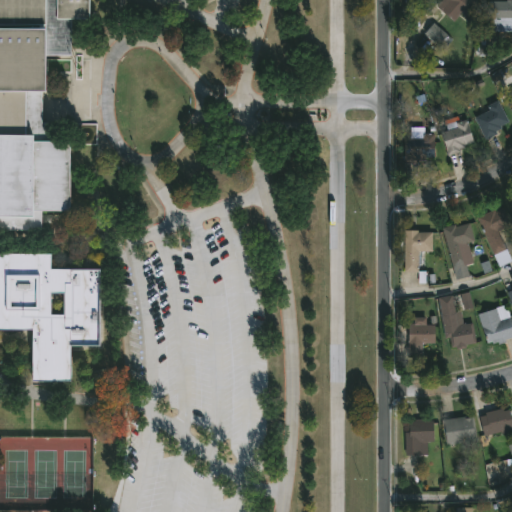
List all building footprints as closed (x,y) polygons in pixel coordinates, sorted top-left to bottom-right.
[(0,0),(90,0),(90,17),(72,17),(72,59),(46,58),(46,93),(42,93),(42,122),(96,122),(96,146),(71,146),(70,212),(42,211),(42,235),(0,235),(0,0)] [(476,0),(474,1),(477,3),(464,17),(460,12),(456,16),(439,1),(439,0),(476,0)] [(511,32),(510,32),(487,31),(487,0),(511,0),(511,32)] [(452,38),(443,49),(423,33),(432,22),(452,38)] [(496,100),(508,121),(499,125),(500,127),(495,130),(496,133),(485,139),(473,118),(489,109),(486,105),(496,100)] [(465,119),(472,142),(463,144),(463,147),(458,149),(459,151),(446,155),(440,132),(447,130),(444,124),(465,119)] [(422,131),(422,133),(433,133),(433,155),(419,155),(419,163),(404,163),(404,154),(401,154),(401,138),(409,138),(409,131),(422,131)] [(501,207),(509,225),(496,231),(505,249),(492,254),(475,217),(493,209),(494,211),(501,207)] [(468,223),(473,240),(459,244),(467,276),(454,280),(440,227),(453,224),(454,226),(468,223)] [(417,230),(417,232),(431,232),(431,251),(417,251),(417,271),(424,271),(424,283),(417,284),(417,272),(403,272),(403,230),(417,230)] [(0,255),(0,330),(30,330),(31,385),(70,385),(70,346),(100,346),(100,269),(48,270),(48,255),(0,255)] [(450,295),(456,324),(471,323),(474,343),(464,345),(464,348),(456,349),(455,347),(450,347),(449,337),(444,338),(436,297),(450,295)] [(511,337),(504,340),(492,344),(491,342),(486,343),(477,314),(505,304),(511,324),(511,337)] [(424,317),(424,325),(433,325),(433,343),(421,343),(421,356),(406,356),(406,323),(412,323),(412,317),(424,317)] [(502,408),(502,410),(508,409),(511,429),(505,430),(506,432),(500,434),(500,432),(482,435),(478,416),(484,415),(484,411),(502,408)] [(448,445),(444,445),(440,419),(472,415),(476,441),(448,445)] [(407,454),(406,431),(411,431),(411,421),(431,420),(432,441),(421,442),(421,454),(407,454)]
